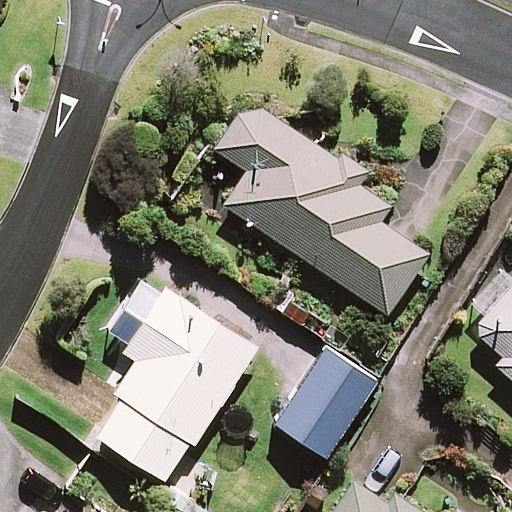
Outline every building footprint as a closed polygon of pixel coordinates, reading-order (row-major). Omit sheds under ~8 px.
[(357,175),(244,101),(212,149),(244,171),(221,206),(385,313),(424,254),(398,237),(408,221),(352,184),(357,175)] [(511,276),(500,265),(469,300),(485,314),(463,339),(511,382),(511,276)] [(252,348),(163,289),(122,352),(135,360),(113,393),(120,398),(95,436),(165,482),(252,348)] [(373,381),(323,347),(272,423),(322,457),(373,381)] [(417,511),(358,472),(330,511),(417,511)]
